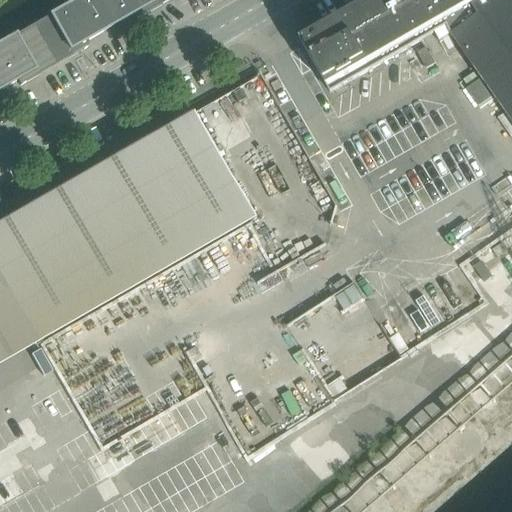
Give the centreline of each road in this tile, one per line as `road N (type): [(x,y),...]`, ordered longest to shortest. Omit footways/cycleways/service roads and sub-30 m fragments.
road 1 (tertiary): [(270,0),(0,154)]
road 2 (unknown): [(313,117),(443,72)]
